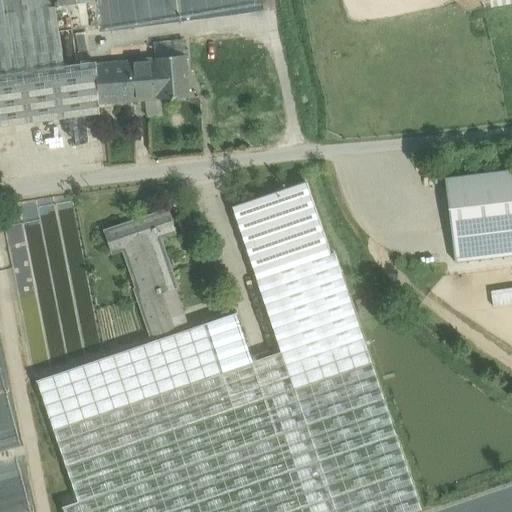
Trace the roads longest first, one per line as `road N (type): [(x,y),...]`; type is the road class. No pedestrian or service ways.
road 1 (track): [(511,130),(0,191)]
road 2 (track): [(291,155),(272,44),(260,29),(239,22),(122,36)]
road 3 (track): [(200,165),(257,331)]
